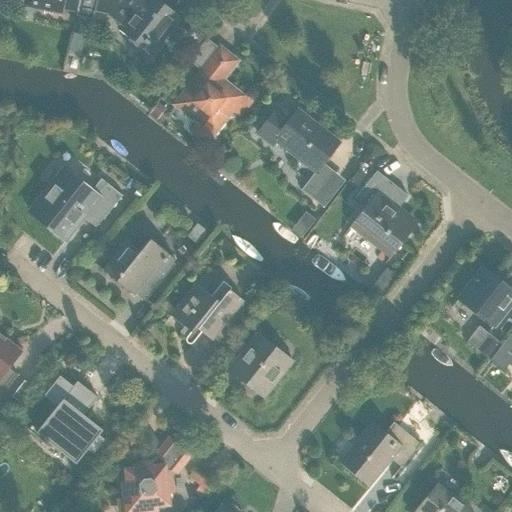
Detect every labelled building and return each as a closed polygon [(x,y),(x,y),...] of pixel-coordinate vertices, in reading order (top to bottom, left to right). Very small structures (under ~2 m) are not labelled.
[(37,0),(44,1),(40,19),(42,19),(57,23),(62,0),(37,0)] [(95,0),(93,9),(106,12),(123,24),(119,29),(151,53),(178,19),(154,0),(95,0)] [(218,50),(206,42),(191,61),(202,70),(175,105),(212,133),(230,110),(240,119),(251,105),(241,97),(213,75),(228,56),(219,49),(218,50)] [(323,164),(339,143),(297,110),(286,124),(271,111),(253,133),(270,147),(274,141),(314,173),(300,190),(313,200),(334,173),(323,164)] [(90,191),(63,169),(29,212),(64,241),(90,209),(103,219),(121,196),(100,179),(90,191)] [(363,209),(349,228),(389,259),(415,225),(396,210),(379,197),(390,183),(376,171),(352,201),(363,209)] [(196,244),(206,232),(196,223),(186,236),(196,244)] [(174,259),(149,240),(140,251),(127,241),(102,271),(133,295),(155,268),(162,273),(174,259)] [(492,328),(511,302),(511,290),(483,267),(457,300),(492,328)] [(211,296),(195,283),(170,316),(184,327),(179,332),(192,342),(203,327),(215,336),(242,301),(221,284),(211,296)] [(488,359),(500,344),(478,326),(466,342),(476,349),(488,359)] [(262,398),(292,361),(258,333),(228,371),(262,398)] [(511,334),(510,333),(489,360),(503,371),(508,365),(511,368),(511,334)] [(0,398),(18,376),(8,368),(21,352),(0,335),(0,398)] [(20,403),(33,387),(23,380),(11,396),(20,403)] [(75,464),(101,431),(82,415),(96,398),(77,382),(36,433),(75,464)] [(419,444),(393,423),(384,434),(372,424),(342,461),(370,484),(390,459),(401,467),(419,444)] [(183,465),(191,455),(169,437),(161,448),(165,451),(158,460),(159,466),(125,470),(129,509),(169,505),(165,471),(171,470),(178,462),(183,465)] [(186,480),(205,492),(214,478),(195,466),(186,480)] [(470,511),(437,485),(415,511),(470,511)]
